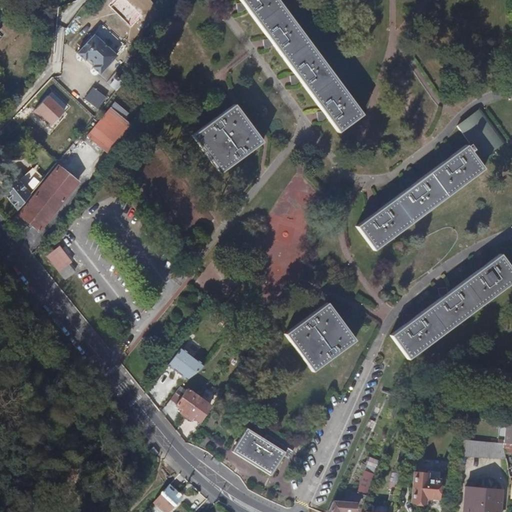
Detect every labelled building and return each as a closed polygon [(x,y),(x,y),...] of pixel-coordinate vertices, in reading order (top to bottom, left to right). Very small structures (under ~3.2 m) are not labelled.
[(238,0),(337,133),(361,115),(275,0),(238,0)] [(115,57),(92,36),(76,54),(83,61),(85,59),(93,66),(91,68),(98,75),(115,57)] [(125,80),(128,76),(122,71),(117,77),(115,76),(114,78),(114,80),(109,86),(115,92),(125,80)] [(233,106),(191,137),(212,167),(218,175),(246,155),(260,144),(233,106)] [(126,122),(110,109),(87,137),(103,150),(126,122)] [(504,144),(481,111),(456,128),(480,161),(504,144)] [(472,152),(468,147),(466,149),(465,149),(386,206),(356,227),(373,251),(482,172),(469,154),(472,152)] [(37,231),(77,183),(58,168),(19,216),(37,231)] [(20,184),(19,184),(14,178),(8,183),(5,185),(0,188),(0,190),(5,197),(6,196),(17,210),(29,196),(20,184)] [(200,228),(194,218),(183,224),(189,235),(200,228)] [(59,278),(76,266),(62,245),(45,256),(59,278)] [(408,359),(511,283),(511,274),(499,256),(433,305),(391,336),(408,359)] [(396,267),(403,283),(429,271),(421,256),(396,267)] [(389,292),(402,284),(398,278),(385,285),(389,292)] [(353,341),(326,304),(285,335),(312,371),(353,341)] [(114,330),(122,321),(114,314),(106,323),(114,330)] [(369,340),(375,327),(369,324),(363,337),(369,340)] [(167,366),(187,385),(202,369),(181,350),(167,366)] [(180,415),(184,418),(198,400),(196,399),(186,392),(175,407),(182,412),(180,415)] [(198,400),(184,418),(189,422),(192,418),(198,422),(209,407),(198,400)] [(511,445),(511,424),(505,424),(503,445),(511,445)] [(231,451),(268,475),(282,456),(284,453),(275,448),(261,438),(246,428),(231,451)] [(279,442),(264,433),(261,438),(275,448),(279,442)] [(201,444),(197,441),(192,446),(195,450),(201,444)] [(504,458),(501,444),(459,441),(458,454),(504,458)] [(275,448),(284,453),(282,456),(285,458),(290,450),(283,446),(283,445),(279,442),(275,448)] [(399,452),(393,473),(396,474),(399,475),(405,454),(399,452)] [(374,466),(376,457),(368,455),(366,464),(374,466)] [(424,471),(415,470),(414,474),(412,474),(409,502),(424,503),(424,498),(436,499),(437,482),(437,476),(424,475),(424,471)] [(373,475),(364,472),(356,493),(366,496),(373,475)] [(173,493),(167,487),(151,504),(159,511),(168,511),(177,503),(170,497),(173,493)] [(498,511),(500,493),(464,490),(462,511),(498,511)] [(388,495),(383,511),(387,511),(392,496),(388,495)] [(353,511),(354,504),(332,503),(328,511),(353,511)]
